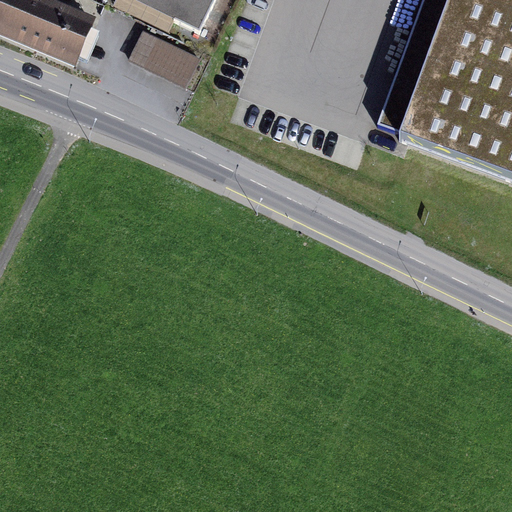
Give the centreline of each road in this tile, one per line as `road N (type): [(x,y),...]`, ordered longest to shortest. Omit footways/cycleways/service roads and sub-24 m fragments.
road 1 (primary): [(0,70),(223,166),(511,307)]
road 2 (track): [(78,102),(0,267)]
